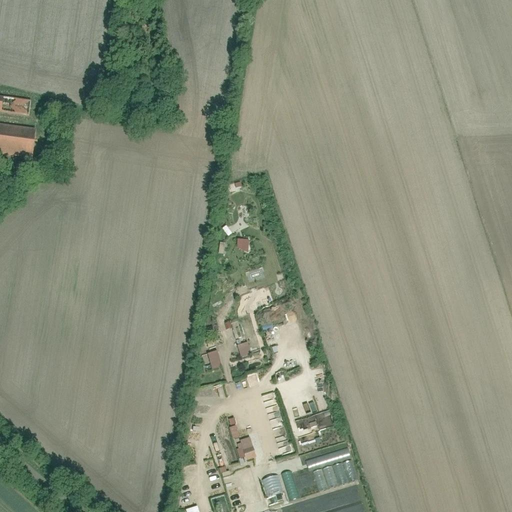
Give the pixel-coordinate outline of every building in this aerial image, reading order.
[(28,102),(0,98),(0,113),(26,117),(28,102)] [(35,131),(0,126),(0,153),(32,157),(35,131)] [(263,347),(260,333),(253,334),(251,324),(238,327),(241,339),(248,337),(251,350),(263,347)] [(238,345),(242,357),(252,354),(249,342),(238,345)] [(213,370),(223,367),(219,351),(209,353),(213,370)] [(237,426),(230,428),(234,440),(241,438),(237,426)] [(241,459),(246,457),(247,461),(258,458),(252,438),(236,443),(241,459)] [(215,511),(235,511),(250,508),(239,470),(222,475),(228,494),(211,499),(215,511)] [(291,501),(288,492),(273,496),(275,505),(291,501)]
